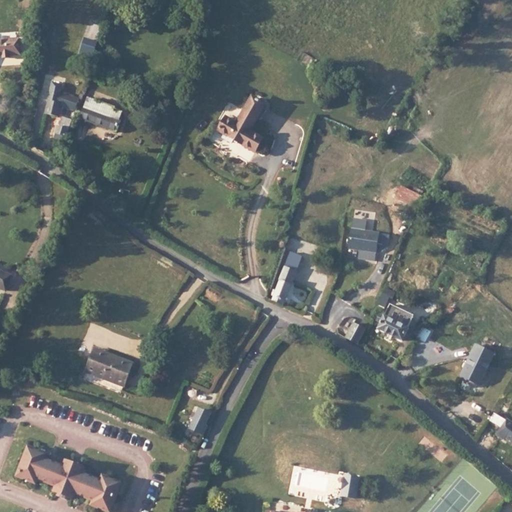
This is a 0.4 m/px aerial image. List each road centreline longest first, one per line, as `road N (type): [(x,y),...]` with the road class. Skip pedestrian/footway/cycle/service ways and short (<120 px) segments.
road 1 (residential): [(0,132),(149,240),(287,314)]
road 2 (residential): [(287,314),(352,345),(511,478)]
road 3 (residential): [(180,511),(231,393),(287,314)]
